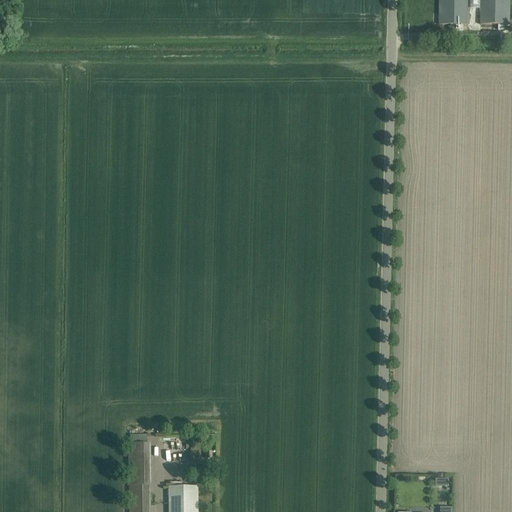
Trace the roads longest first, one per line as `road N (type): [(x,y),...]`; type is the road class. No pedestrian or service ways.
road 1 (unclassified): [(379,511),(392,0)]
road 2 (track): [(390,53),(511,54)]
